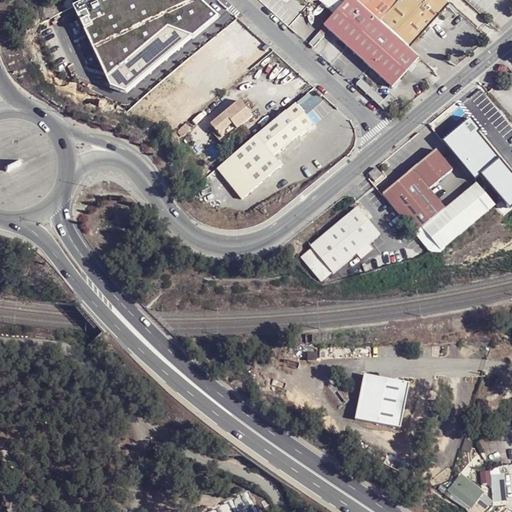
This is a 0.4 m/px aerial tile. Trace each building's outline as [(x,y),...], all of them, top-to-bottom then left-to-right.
[(89,0),(61,13),(65,20),(77,15),(82,29),(127,9),(147,0),(89,0)] [(370,22),(346,0),(345,0),(319,29),(320,31),(307,45),(311,49),(325,34),(344,52),(370,22)] [(409,43),(443,7),(435,0),(387,0),(390,3),(379,14),(409,43)] [(129,16),(127,9),(82,29),(85,36),(129,16)] [(372,20),(402,49),(409,43),(379,14),(372,20)] [(370,22),(344,52),(365,71),(391,41),(370,22)] [(414,62),(391,41),(365,71),(387,92),(414,62)] [(232,42),(202,65),(214,80),(244,57),(232,42)] [(214,80),(202,65),(172,89),(186,107),(195,99),(190,94),(198,88),(201,90),(214,80)] [(382,101),(359,80),(354,86),(382,113),(394,100),(388,95),(382,101)] [(206,97),(201,90),(198,88),(190,94),(195,99),(198,103),(206,97)] [(320,105),(310,93),(286,113),(303,135),(313,126),(306,117),(320,105)] [(214,130),(210,133),(221,145),(253,119),(240,104),(211,126),(214,130)] [(464,123),(439,145),(472,186),(509,154),(499,139),(486,149),(477,137),(489,128),(472,105),(459,115),(464,123)] [(303,135),(286,113),(257,139),(274,159),(303,135)] [(182,138),(191,130),(181,119),(171,127),(182,138)] [(281,169),(257,139),(217,170),(242,201),(281,169)] [(436,151),(380,197),(412,236),(442,210),(427,192),(452,171),(436,151)] [(375,168),(369,173),(375,180),(381,176),(375,168)] [(472,186),(442,210),(412,236),(435,258),(493,209),(474,185),(472,186)] [(358,203),(300,258),(319,283),(381,235),(364,210),(358,203)] [(409,388),(364,378),(354,422),(399,432),(409,388)] [(504,471),(479,473),(480,485),(491,484),(492,502),(506,501),(504,471)] [(483,511),(492,502),(460,475),(447,490),(472,511),(483,511)]
